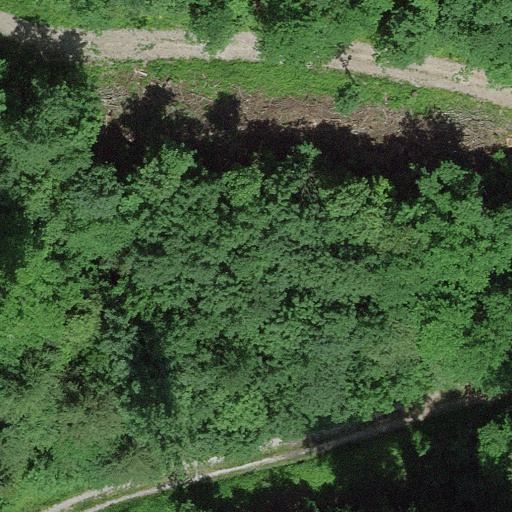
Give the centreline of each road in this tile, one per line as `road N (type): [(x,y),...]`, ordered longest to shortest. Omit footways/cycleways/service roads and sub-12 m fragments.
road 1 (track): [(0,26),(290,43),(511,86)]
road 2 (track): [(511,374),(67,511)]
